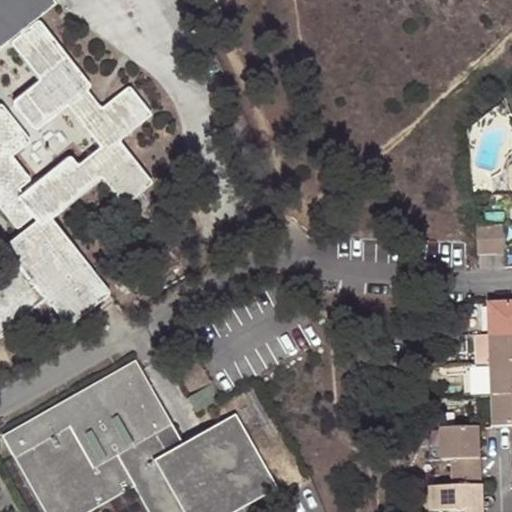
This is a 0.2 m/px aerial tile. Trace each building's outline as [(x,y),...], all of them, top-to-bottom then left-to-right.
[(21,34),(24,38),(30,32),(27,29),(31,26),(27,20),(48,3),(45,0),(0,0),(0,42),(10,34),(14,39),(21,34)] [(0,338),(45,303),(48,303),(50,304),(51,306),(69,327),(93,308),(110,294),(54,223),(55,216),(104,179),(127,205),(153,183),(123,145),(122,141),(152,116),(131,90),(126,92),(104,110),(90,92),(91,91),(92,89),(92,86),(91,84),(40,23),(30,32),(24,38),(14,46),(42,82),(20,102),(18,103),(18,105),(18,108),(35,130),(36,131),(38,131),(40,131),(65,110),(67,109),(69,109),(71,110),(100,145),(100,150),(78,166),(74,162),(74,161),(72,160),(70,159),(68,159),(26,193),(21,189),(31,181),(32,177),(10,149),(23,138),(0,111),(0,338)] [(478,255),(490,254),(489,226),(475,227),(477,243),(478,255)] [(503,226),(489,226),(490,254),(503,253),(505,253),(503,226)] [(488,334),(511,332),(511,302),(487,303),(488,334)] [(490,364),(511,363),(511,332),(488,334),(490,364)] [(477,364),(490,364),(488,334),(476,334),(477,364)] [(511,363),(490,364),(491,395),(511,394),(511,363)] [(276,485),(237,420),(211,434),(187,448),(186,449),(140,367),(137,368),(169,424),(96,467),(64,410),(7,443),(46,511),(89,511),(108,500),(134,486),(149,511),(228,511),(248,501),(276,485)] [(169,424),(137,368),(64,410),(96,467),(169,424)] [(198,412),(219,399),(211,385),(190,398),(198,412)] [(492,426),(511,425),(511,406),(491,407),(492,426)] [(457,428),(459,459),(480,459),(488,458),(487,430),(487,427),(457,428)] [(459,459),(457,428),(441,428),(442,460),(453,459),(459,459)] [(481,511),(481,507),(481,499),(480,485),(480,459),(459,459),(459,465),(453,465),(455,486),(430,487),(431,511),(433,511),(450,511),(481,511)] [(108,500),(115,511),(149,511),(134,486),(108,500)] [(482,498),(481,499),(481,507),(483,508),(485,509),(486,509),(488,509),(490,509),(491,508),(492,507),(493,505),(494,504),(493,499),(492,498),(491,497),(489,496),(487,496),(486,496),(484,497),(482,498)]
